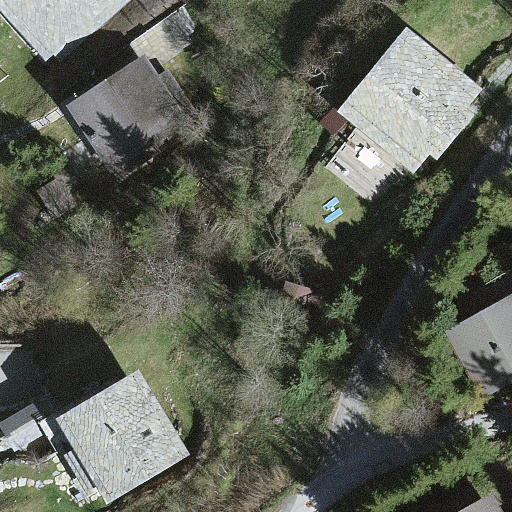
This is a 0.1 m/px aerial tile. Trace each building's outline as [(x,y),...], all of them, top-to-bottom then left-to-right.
[(3,0),(0,4),(74,77),(150,0),(3,0)] [(503,92),(398,22),(332,120),(361,140),(338,175),(414,225),(503,92)] [(141,55),(72,102),(113,163),(182,116),(141,55)] [(511,294),(449,328),(481,385),(511,368),(511,294)] [(132,368),(51,420),(100,496),(181,444),(132,368)] [(505,511),(495,495),(468,511),(505,511)]
